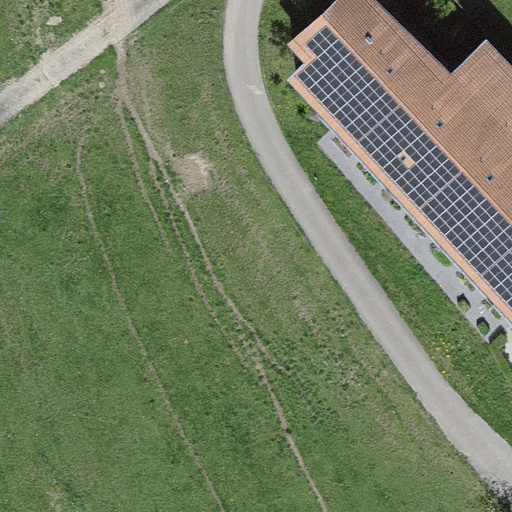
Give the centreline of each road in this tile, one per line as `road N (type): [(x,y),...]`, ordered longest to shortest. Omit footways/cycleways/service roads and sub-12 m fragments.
road 1 (unclassified): [(511,483),(439,401),(288,186),(247,78),(254,0)]
road 2 (track): [(159,0),(0,113)]
